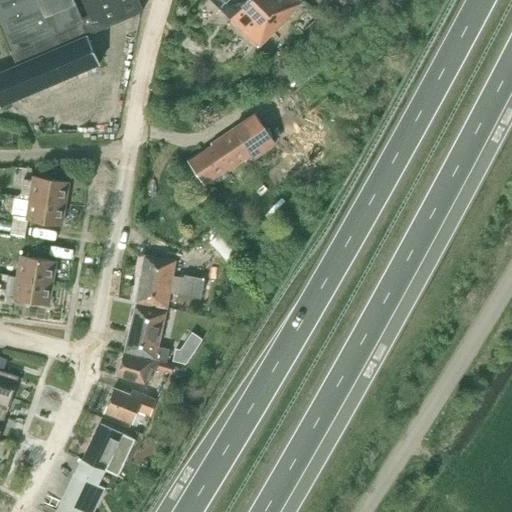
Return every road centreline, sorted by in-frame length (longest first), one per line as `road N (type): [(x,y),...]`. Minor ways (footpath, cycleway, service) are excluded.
road 1 (trunk): [(479,0),(187,511)]
road 2 (trunk): [(265,511),(511,63)]
road 3 (tertiary): [(363,511),(511,277)]
road 4 (unclassified): [(92,366),(129,152)]
road 5 (unclassified): [(19,511),(92,366)]
road 6 (unclassified): [(129,152),(162,0)]
road 7 (residential): [(0,157),(129,152)]
